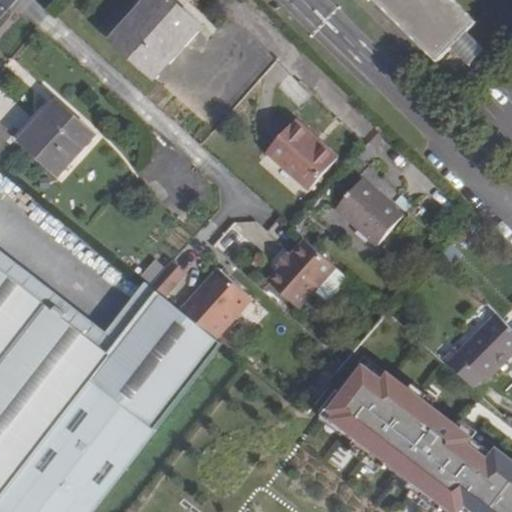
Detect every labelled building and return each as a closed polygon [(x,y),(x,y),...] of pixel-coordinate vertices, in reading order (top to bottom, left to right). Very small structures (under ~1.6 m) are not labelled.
[(156,80),(204,27),(173,0),(148,0),(145,5),(139,0),(126,0),(100,30),(156,80)] [(374,0),(437,61),(451,47),(467,32),(476,22),(453,0),(374,0)] [(467,32),(451,47),(469,65),(485,50),(467,32)] [(58,100),(21,141),(61,177),(98,136),(58,100)] [(310,190),(339,158),(297,121),(269,153),(310,190)] [(0,126),(0,150),(12,136),(0,126)] [(0,194),(10,202),(19,191),(4,179),(0,183),(0,194)] [(405,216),(363,180),(337,211),(378,247),(405,216)] [(217,246),(228,255),(245,235),(234,226),(217,246)] [(283,268),(271,282),(302,309),(338,268),(308,241),(293,258),(283,268)] [(280,264),(283,268),(293,258),(289,254),(280,264)] [(158,263),(142,279),(152,286),(167,271),(158,263)] [(167,271),(152,286),(161,294),(166,299),(187,275),(174,263),(167,271)] [(218,268),(182,312),(217,339),(252,296),(218,268)] [(112,356),(0,269),(0,500),(14,482),(93,382),(155,432),(223,344),(217,339),(182,312),(166,299),(161,294),(112,356)] [(511,356),(511,328),(498,314),(459,354),(455,350),(443,363),(473,389),(484,378),(487,382),(511,356)] [(511,511),(511,456),(505,451),(502,456),(398,374),(394,380),(370,361),(332,408),(353,424),(350,427),(455,511),(464,511),(472,502),(485,511),(511,511)] [(93,382),(14,482),(52,511),(91,511),(155,432),(93,382)]
